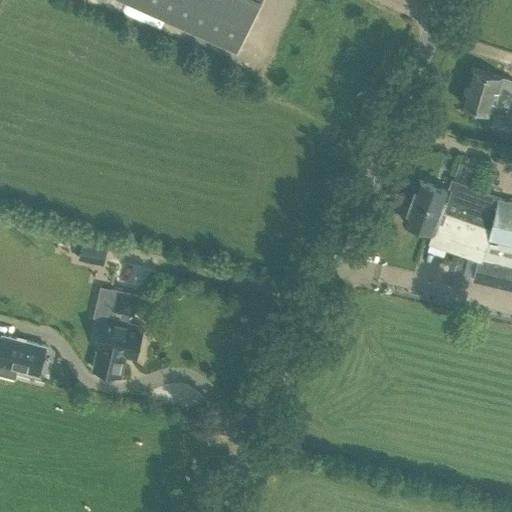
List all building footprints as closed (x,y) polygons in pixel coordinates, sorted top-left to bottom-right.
[(130,0),(239,49),(260,0),(130,0)] [(460,102),(492,112),(498,93),(504,95),(509,79),(471,67),(460,102)] [(511,116),(499,112),(495,125),(511,129),(511,116)] [(411,200),(492,228),(499,202),(469,192),(471,186),(454,179),(450,190),(420,178),(411,200)] [(489,237),(511,244),(511,200),(501,197),(499,202),(492,228),(489,237)] [(492,228),(411,200),(404,219),(433,231),(429,242),(447,248),(449,242),(481,253),(473,280),(511,289),(511,244),(489,237),(492,228)] [(83,238),(78,257),(104,263),(108,244),(83,238)] [(100,286),(93,314),(103,316),(96,348),(97,348),(92,367),(121,374),(126,354),(136,356),(143,326),(129,322),(130,314),(135,315),(140,294),(119,289),(118,290),(100,286)] [(0,371),(15,376),(17,368),(38,374),(46,346),(3,334),(3,335),(0,334),(0,371)]
